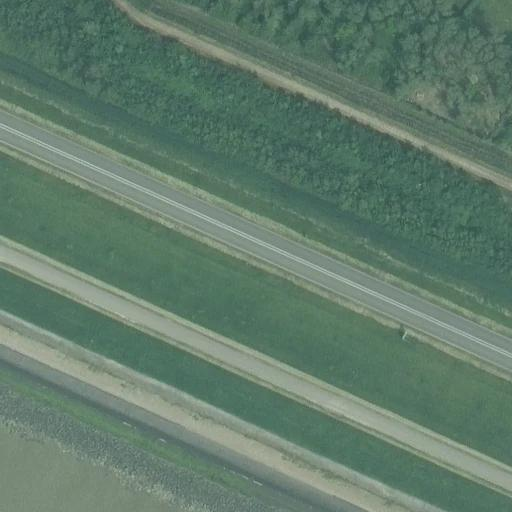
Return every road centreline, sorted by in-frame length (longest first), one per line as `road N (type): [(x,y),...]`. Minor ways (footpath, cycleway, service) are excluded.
road 1 (trunk): [(511,356),(0,126)]
road 2 (unclassified): [(511,482),(0,252)]
